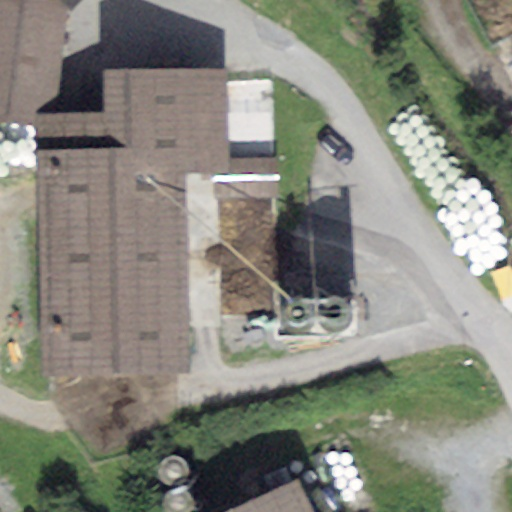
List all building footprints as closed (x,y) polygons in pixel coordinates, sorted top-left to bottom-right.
[(57,3),(22,0),(0,0),(0,116),(45,121),(57,3)] [(108,117),(50,118),(54,369),(188,367),(184,176),(229,175),(227,69),(107,71),(108,117)] [(281,159),(237,160),(226,183),(227,203),(283,201),(281,159)] [(169,486),(175,487),(180,485),(185,482),(189,478),(191,473),(191,467),(189,462),(186,457),(181,454),(175,452),(170,453),(164,455),(160,459),(157,464),(156,469),(157,475),(160,480),(164,484),(169,486)] [(192,511),(194,508),(194,503),(192,497),(189,493),(184,490),(179,488),(173,488),(168,490),(164,494),(161,499),(160,505),(161,510),(161,511),(192,511)] [(306,511),(295,488),(245,511),(306,511)]
